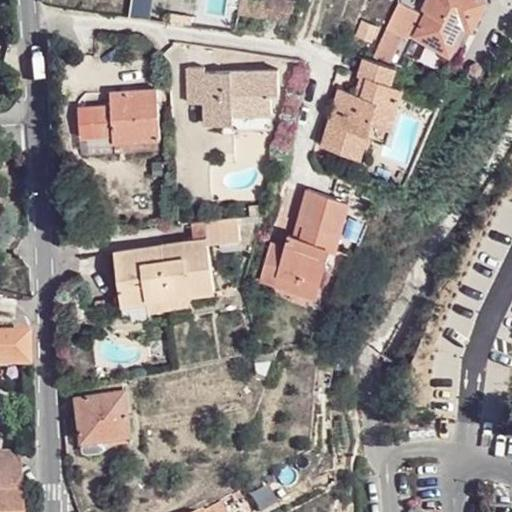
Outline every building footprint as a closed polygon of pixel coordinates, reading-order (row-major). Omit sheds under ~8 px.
[(238,0),(237,13),(262,18),(265,0),(238,0)] [(427,12),(413,35),(447,55),(471,16),(478,20),(489,3),(484,0),(429,0),(424,10),(427,12)] [(471,16),(447,55),(455,59),(478,20),(471,16)] [(388,29),(377,55),(392,62),(405,37),(388,29)] [(388,121),(397,84),(384,81),(389,64),(368,59),(358,56),(353,75),(355,76),(362,78),(358,95),(350,94),(333,89),(318,146),(357,157),(363,135),(368,116),(388,121)] [(384,81),(397,84),(402,67),(389,64),(384,81)] [(204,102),(204,125),(222,125),(222,113),(272,113),(271,95),(280,94),(280,73),(206,73),(206,67),(189,67),(188,102),(204,102)] [(362,78),(355,76),(350,94),(358,95),(362,78)] [(139,137),(161,136),(159,88),(112,90),(113,102),(80,104),(82,132),(114,130),(138,128),(139,137)] [(368,116),(363,135),(383,140),(388,121),(368,116)] [(114,139),(139,137),(138,128),(114,130),(114,139)] [(352,183),(332,177),(328,193),(308,188),(298,222),(304,223),(300,238),(293,236),(287,234),(284,245),(269,242),(260,279),(275,283),(278,273),(298,279),(300,272),(321,278),(329,247),(335,248),(352,183)] [(206,219),(209,238),(209,242),(242,237),(239,214),(206,219)] [(304,223),(298,222),(297,222),(293,236),(300,238),(304,223)] [(163,244),(170,295),(189,293),(189,294),(217,291),(209,242),(209,238),(163,244)] [(163,244),(115,251),(123,304),(147,300),(147,298),(170,295),(163,244)] [(278,273),(275,283),(317,294),(321,278),(300,272),(298,279),(278,273)] [(170,295),(172,308),(191,305),(189,294),(189,293),(170,295)] [(149,311),(172,308),(170,295),(147,298),(147,300),(149,311)] [(0,366),(26,365),(26,329),(12,329),(12,332),(0,332),(0,366)] [(100,384),(102,392),(123,389),(122,380),(100,384)] [(104,438),(132,434),(126,389),(123,389),(102,392),(77,395),(83,450),(89,453),(101,451),(105,446),(104,438)] [(22,511),(20,461),(12,452),(0,452),(0,511),(22,511)] [(194,511),(228,511),(232,510),(224,495),(194,511)]
